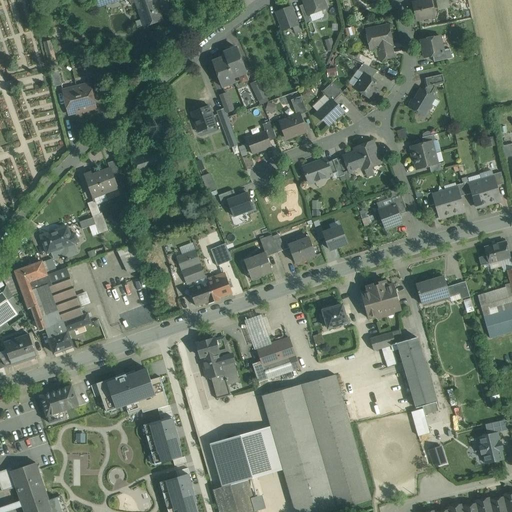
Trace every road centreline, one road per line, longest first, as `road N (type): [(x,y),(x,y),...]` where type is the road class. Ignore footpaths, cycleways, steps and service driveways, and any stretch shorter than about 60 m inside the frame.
road 1 (tertiary): [(0,390),(425,243)]
road 2 (residential): [(0,245),(81,149),(262,0)]
